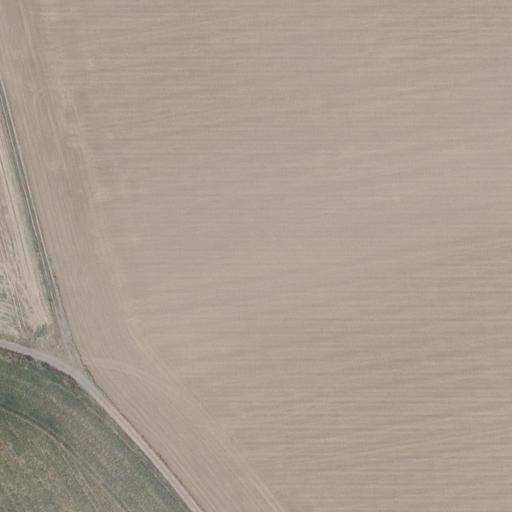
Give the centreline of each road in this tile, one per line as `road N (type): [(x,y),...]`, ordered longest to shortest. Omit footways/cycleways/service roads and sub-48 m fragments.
road 1 (track): [(0,75),(45,261),(86,379)]
road 2 (track): [(200,511),(86,379),(0,350)]
